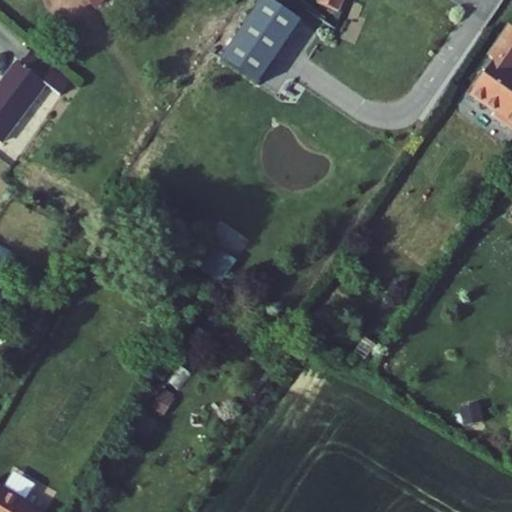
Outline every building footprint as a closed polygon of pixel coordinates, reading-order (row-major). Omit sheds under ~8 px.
[(91,0),(104,10),(112,0),(91,0)] [(262,83),(304,19),(275,0),(260,0),(223,57),(262,83)] [(317,0),(313,11),(339,21),(347,0),(317,0)] [(386,27),(400,34),(410,14),(396,7),(386,27)] [(492,120),(511,134),(511,30),(510,28),(490,55),(497,60),(470,99),(495,116),(492,120)] [(0,73),(0,140),(44,84),(41,82),(53,67),(27,46),(15,62),(11,59),(0,73)] [(511,171),(497,194),(511,204),(511,171)] [(223,280),(239,259),(213,240),(198,260),(223,280)] [(485,438),(505,434),(501,417),(482,421),(485,438)] [(20,511),(0,499),(0,511),(20,511)]
